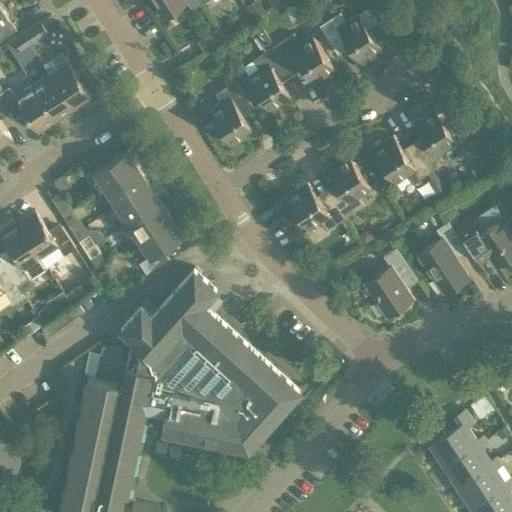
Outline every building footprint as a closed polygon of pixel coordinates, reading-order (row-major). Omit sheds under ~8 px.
[(191,8),(201,2),(200,0),(152,0),(162,16),(186,1),(191,8)] [(0,38),(16,28),(0,4),(0,38)] [(335,48),(346,40),(358,60),(380,46),(368,27),(378,21),(368,5),(357,12),(351,16),(345,20),(340,11),(319,24),(335,48)] [(40,19),(19,33),(26,44),(47,30),(40,19)] [(203,51),(224,37),(217,26),(196,40),(203,51)] [(292,32),(272,45),(286,66),(297,59),(303,67),(312,81),(333,67),(311,33),(298,41),(292,32)] [(26,44),(19,33),(12,38),(19,49),(26,44)] [(258,67),(246,75),(269,109),(290,95),(281,81),(276,73),(286,66),(272,45),(252,58),(258,67)] [(49,72),(72,107),(90,96),(66,61),(62,54),(54,59),(58,66),(49,72)] [(49,72),(32,83),(55,119),(72,107),(49,72)] [(254,108),(235,79),(214,92),(220,101),(208,109),(231,143),(252,129),(243,116),(254,108)] [(8,85),(0,90),(0,95),(7,107),(11,114),(22,107),(38,130),(55,119),(32,83),(15,95),(8,85)] [(0,95),(0,144),(11,137),(0,120),(0,111),(7,107),(0,95)] [(426,140),(416,147),(430,170),(450,157),(444,149),(465,135),(450,112),(440,117),(434,107),(412,120),(426,140)] [(394,181),(406,173),(412,183),(430,170),(416,147),(406,153),(392,133),(371,147),(394,181)] [(98,177),(104,187),(137,165),(126,147),(92,169),(93,170),(86,175),(91,181),(98,177)] [(339,187),(329,194),(344,217),(364,204),(358,195),(370,187),(347,153),(326,167),(339,187)] [(104,187),(115,204),(148,182),(137,165),(104,187)] [(325,229),(340,219),(344,217),(329,194),(319,200),(306,180),(285,194),(308,228),(320,220),(325,229)] [(126,221),(160,199),(148,182),(115,204),(126,221)] [(50,197),(62,214),(72,208),(60,190),(50,197)] [(126,221),(138,238),(171,217),(160,199),(126,221)] [(83,225),(72,208),(62,214),(73,231),(83,225)] [(75,246),(61,225),(50,232),(34,209),(17,220),(46,265),(75,246)] [(457,227),(481,263),(491,257),(496,264),(511,252),(511,230),(502,215),(478,231),(470,218),(457,227)] [(7,269),(17,284),(28,276),(46,265),(17,220),(15,222),(12,217),(0,225),(0,226),(2,230),(0,231),(0,232),(14,255),(3,263),(7,269)] [(138,238),(148,255),(138,261),(146,272),(168,257),(162,247),(182,234),(171,217),(138,238)] [(444,291),(468,275),(456,256),(467,249),(447,220),(435,228),(440,236),(417,252),(444,291)] [(78,239),(84,249),(94,242),(88,233),(83,225),(73,231),(78,239)] [(94,242),(84,249),(90,258),(96,266),(106,259),(100,251),(94,242)] [(405,308),(412,304),(412,301),(411,297),(412,296),(405,286),(417,278),(399,251),(395,246),(382,255),(386,260),(389,264),(363,281),(386,314),(400,305),(402,308),(405,308)] [(219,301),(209,293),(216,286),(192,264),(151,308),(141,298),(117,325),(130,337),(126,361),(121,360),(123,347),(102,343),(96,374),(88,373),(58,511),(157,511),(159,505),(132,499),(131,502),(121,500),(123,490),(127,491),(145,405),(173,411),(171,423),(244,438),(260,421),(264,425),(300,386),(232,325),(226,320),(213,308),(219,301)] [(0,290),(4,289),(10,298),(22,291),(17,284),(7,269),(0,274),(0,290)] [(84,310),(76,299),(40,324),(47,334),(84,310)] [(470,402),(479,416),(493,408),(485,394),(470,402)] [(428,444),(442,465),(476,444),(473,440),(464,427),(474,421),(468,413),(465,407),(453,415),(457,421),(459,424),(428,444)] [(508,429),(506,426),(497,432),(501,439),(510,433),(508,429)] [(442,465),(456,487),(490,465),(487,461),(478,448),(488,442),(485,438),(482,434),(473,440),(476,444),(442,465)] [(456,487),(470,508),(504,486),(501,482),(492,469),(502,463),(499,459),(496,455),(487,461),(490,465),(456,487)] [(504,486),(470,508),(472,511),(509,511),(511,510),(511,498),(507,491),(511,487),(511,478),(510,477),(501,482),(504,486)]
